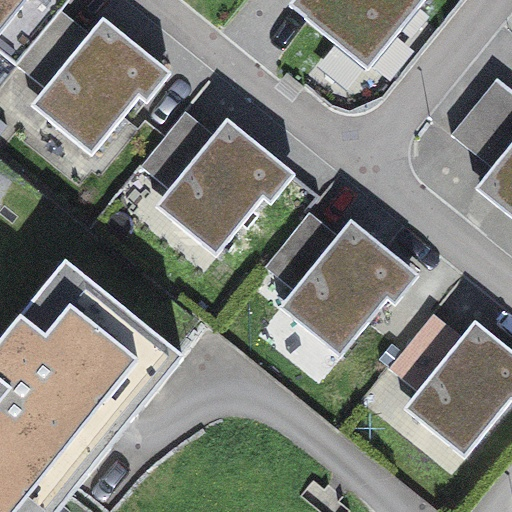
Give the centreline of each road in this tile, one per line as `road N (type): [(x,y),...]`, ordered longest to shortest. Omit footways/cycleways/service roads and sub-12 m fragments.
road 1 (residential): [(358,165),(152,0)]
road 2 (residential): [(496,0),(358,165)]
road 3 (residential): [(511,288),(358,165)]
